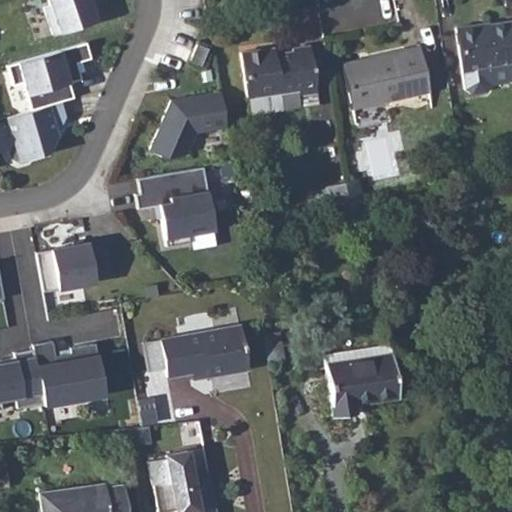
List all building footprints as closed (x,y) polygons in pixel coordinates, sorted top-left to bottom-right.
[(47,0),(49,4),(43,6),(53,34),(106,15),(101,0),(47,0)] [(511,20),(476,26),(475,23),(456,27),(463,71),(466,88),(472,93),(487,91),(492,84),(508,82),(511,75),(511,71),(511,64),(511,20)] [(19,61),(32,109),(62,100),(73,97),(68,80),(81,80),(76,61),(90,58),(86,43),(19,61)] [(196,43),(189,60),(200,65),(207,47),(196,43)] [(266,48),(241,53),(248,98),(298,90),(299,94),(316,91),(309,45),(291,48),(292,50),(268,55),(266,48)] [(347,66),(346,61),(344,62),(353,110),(430,93),(419,45),(371,56),(372,60),(347,66)] [(227,126),(221,91),(172,99),(150,149),(167,156),(187,153),(197,131),(227,126)] [(32,109),(7,115),(14,137),(7,148),(10,157),(19,162),(28,159),(30,156),(47,151),(57,134),(55,125),(61,124),(66,114),(62,100),(32,109)] [(214,229),(203,165),(137,177),(140,192),(135,193),(138,207),(163,203),(165,215),(161,216),(166,245),(190,241),(188,233),(214,229)] [(358,179),(345,182),(348,204),(361,201),(358,179)] [(345,182),(329,184),(332,208),(348,204),(345,182)] [(88,241),(36,251),(43,290),(95,281),(94,275),(110,272),(105,243),(89,246),(88,241)] [(241,325),(161,338),(166,367),(167,375),(192,371),(206,369),(207,376),(248,369),(241,325)] [(281,330),(263,333),(268,362),(287,359),(281,330)] [(42,397),(42,399),(103,388),(94,337),(69,341),(71,351),(55,354),(52,339),(32,343),(33,348),(42,397)] [(166,367),(161,338),(161,337),(143,340),(148,370),(166,367)] [(42,397),(33,348),(13,351),(14,356),(0,358),(0,403),(1,403),(0,397),(0,393),(14,391),(16,402),(42,397)] [(391,352),(325,363),(333,416),(356,411),(355,402),(399,395),(391,352)] [(206,369),(192,371),(193,378),(207,376),(206,369)] [(216,511),(213,492),(209,471),(193,474),(188,448),(166,452),(166,454),(148,458),(157,509),(175,507),(176,511),(186,509),(190,509),(190,511),(216,511)] [(104,482),(41,491),(43,511),(127,511),(124,483),(105,485),(104,482)]
